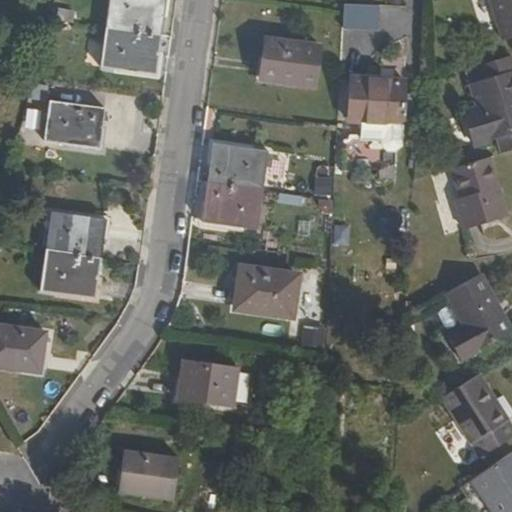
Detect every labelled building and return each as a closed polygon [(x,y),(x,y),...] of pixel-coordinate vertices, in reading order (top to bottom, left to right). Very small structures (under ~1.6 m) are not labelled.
[(154,70),(162,0),(106,0),(98,62),(154,70)] [(377,0),(340,0),(339,23),(376,26),(377,0)] [(511,0),(487,0),(498,32),(511,27),(511,0)] [(316,39),(260,32),(254,72),(311,79),(316,39)] [(497,51),(468,61),(471,70),(463,72),(472,98),(459,102),(470,134),(489,128),(494,143),(511,136),(511,84),(504,60),(500,61),(497,51)] [(399,72),(345,70),(343,112),(397,114),(397,109),(398,87),(399,72)] [(398,87),(397,109),(413,110),(414,88),(398,87)] [(98,103),(43,96),(38,135),(93,142),(98,103)] [(413,110),(397,109),(397,114),(396,129),(412,129),(413,110)] [(253,223),(263,145),(207,137),(197,216),(253,223)] [(482,147),(433,164),(444,193),(449,191),(459,221),(503,206),(482,147)] [(314,178),(313,195),(328,196),(329,178),(314,178)] [(99,214),(45,207),(33,286),(88,294),(99,214)] [(332,224),(331,247),(348,247),(349,224),(332,224)] [(238,262),(232,302),(288,310),(294,270),(238,262)] [(472,270),(440,289),(460,321),(440,332),(454,356),(505,327),(472,270)] [(39,332),(0,326),(0,366),(33,372),(39,332)] [(302,346),(322,346),(322,329),(302,329),(302,346)] [(178,353),(172,396),(227,404),(233,361),(178,353)] [(478,367),(437,393),(476,453),(511,429),(511,428),(504,415),(491,395),(495,393),(478,367)] [(495,393),(491,395),(504,415),(511,409),(511,406),(501,389),(495,393)] [(167,495),(173,454),(120,445),(114,487),(167,495)] [(511,511),(511,459),(506,451),(465,478),(476,495),(481,492),(494,511),(511,511)]
